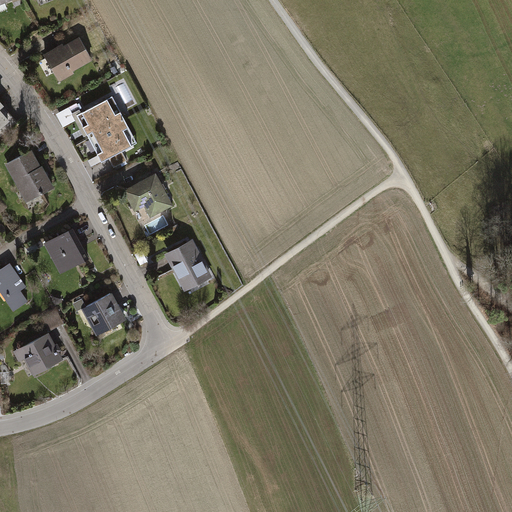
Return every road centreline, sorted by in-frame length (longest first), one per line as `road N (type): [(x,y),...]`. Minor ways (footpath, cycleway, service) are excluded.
road 1 (residential): [(0,63),(90,202),(163,342),(72,404),(0,428)]
road 2 (track): [(271,0),(406,176),(462,273)]
road 3 (track): [(163,342),(189,332),(406,176)]
